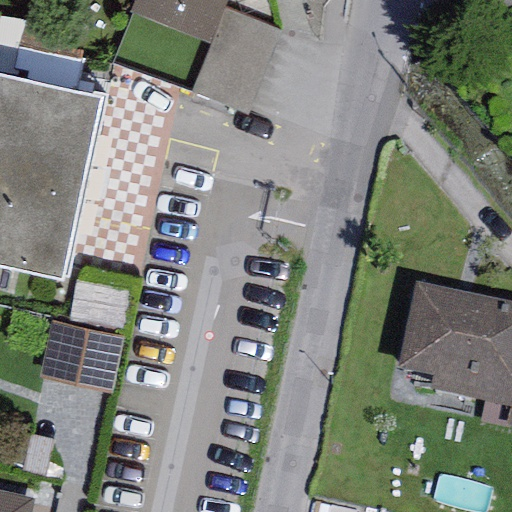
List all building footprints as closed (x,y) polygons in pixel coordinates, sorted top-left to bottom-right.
[(138,0),(208,26),(217,0),(138,0)] [(281,25),(224,3),(190,87),(247,110),(281,25)] [(100,77),(0,55),(0,242),(62,256),(100,77)] [(86,278),(83,320),(134,324),(137,282),(86,278)] [(511,304),(413,284),(396,369),(430,376),(427,389),(510,406),(506,426),(511,427),(511,304)] [(63,319),(53,373),(121,385),(131,331),(63,319)] [(26,511),(30,493),(0,486),(0,511),(26,511)]
